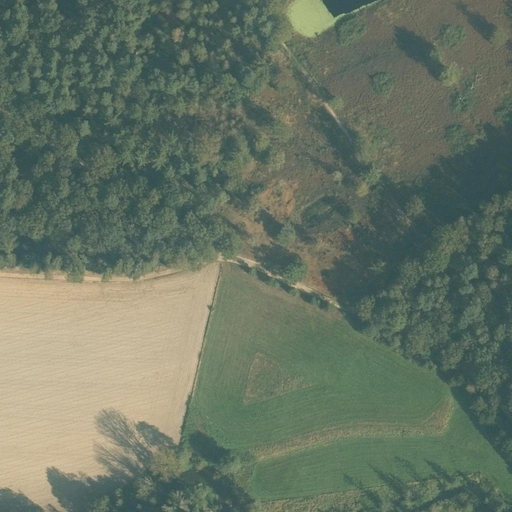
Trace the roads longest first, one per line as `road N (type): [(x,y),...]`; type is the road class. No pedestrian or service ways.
road 1 (track): [(371,320),(220,252),(0,105)]
road 2 (track): [(422,270),(246,0)]
road 3 (track): [(371,320),(511,192)]
road 4 (track): [(511,423),(457,363),(416,334),(371,320)]
